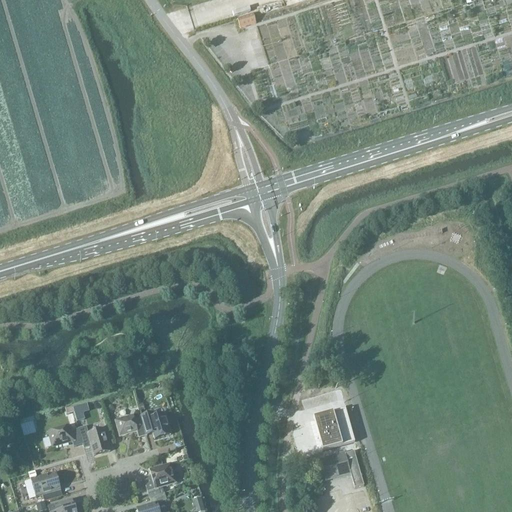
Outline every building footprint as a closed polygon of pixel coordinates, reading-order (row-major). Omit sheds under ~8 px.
[(237,19),(240,29),(256,24),(253,15),(237,19)] [(153,414),(140,417),(146,436),(153,435),(154,440),(171,435),(165,415),(154,418),(153,414)] [(146,436),(140,417),(134,419),(133,416),(115,421),(119,438),(137,433),(139,439),(146,436)] [(346,416),(312,425),(320,453),(343,446),(355,444),(346,416)] [(70,427),(48,433),(52,449),(66,445),(72,443),(74,448),(83,445),(79,430),(72,432),(70,427)] [(86,428),(79,430),(83,445),(84,449),(91,447),(93,457),(110,452),(104,430),(88,434),(86,428)] [(319,460),(326,481),(351,474),(355,489),(364,486),(354,452),(345,454),(345,453),(319,460)] [(144,480),(146,488),(147,492),(176,484),(171,465),(149,471),(151,477),(144,480)] [(44,502),(62,497),(56,474),(31,481),(36,498),(42,496),(44,502)] [(159,511),(157,504),(166,501),(164,494),(149,498),(151,505),(136,509),(137,511),(159,511)] [(49,511),(76,511),(73,500),(48,507),(49,511)]
